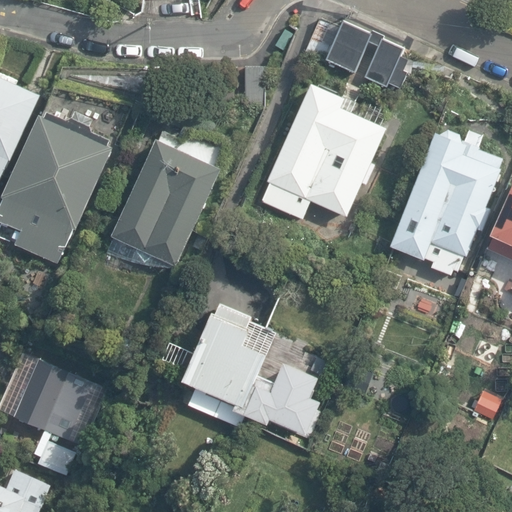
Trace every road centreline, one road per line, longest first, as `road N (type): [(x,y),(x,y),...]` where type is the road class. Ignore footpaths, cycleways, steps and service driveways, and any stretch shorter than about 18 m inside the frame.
road 1 (residential): [(0,7),(102,33),(197,36),(241,33),(268,0)]
road 2 (residential): [(394,0),(511,52)]
